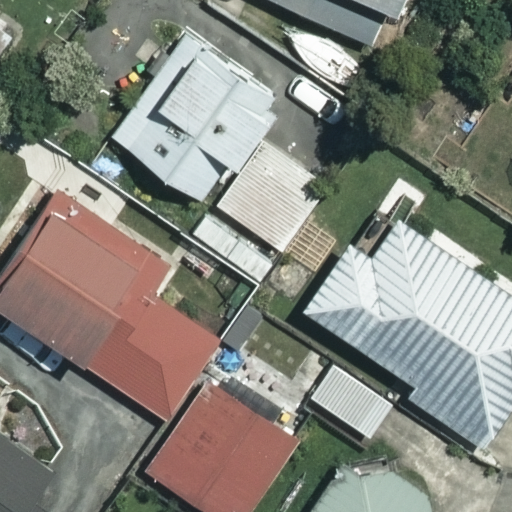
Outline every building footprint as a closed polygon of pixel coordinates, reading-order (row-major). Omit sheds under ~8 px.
[(386,0),(291,0),(369,37),(386,0)] [(0,44),(11,24),(0,18),(0,44)] [(279,92),(185,25),(112,127),(206,194),(279,92)] [(325,179),(259,132),(189,231),(255,278),(325,179)] [(160,257),(54,180),(0,254),(0,291),(157,407),(213,331),(143,280),(160,257)] [(511,404),(511,293),(396,214),(367,255),(344,240),(304,299),(412,374),(404,385),(487,441),(511,404)] [(392,395),(333,353),(308,389),(366,431),(392,395)] [(241,511),(303,422),(214,362),(148,459),(225,511),(241,511)] [(0,511),(78,511),(86,502),(0,442),(0,511)] [(419,511),(332,453),(292,511),(419,511)]
